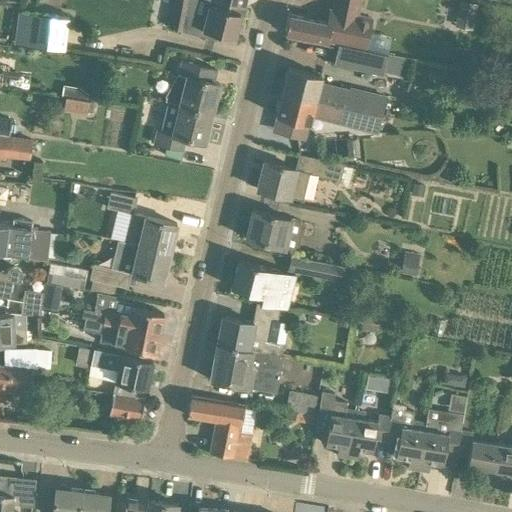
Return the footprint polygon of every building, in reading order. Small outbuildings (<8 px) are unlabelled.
[(215,39),(216,35),(235,39),(243,6),(213,0),(175,0),(173,14),(169,29),(182,32),(182,30),(201,35),(201,36),(215,39)] [(357,17),(359,8),(360,0),(335,0),(333,12),(329,11),(328,13),(333,14),(330,25),(288,16),(285,33),(337,44),(337,43),(367,49),(373,20),(357,17)] [(473,28),(478,3),(464,0),(459,0),(455,24),(473,28)] [(68,19),(21,12),(16,44),(63,50),(68,19)] [(412,59),(367,49),(337,43),(337,44),(333,64),(382,76),(382,74),(408,80),(412,59)] [(167,103),(168,103),(212,114),(219,85),(208,82),(211,70),(216,71),(216,70),(182,61),(178,75),(180,76),(168,99),(167,103)] [(320,76),(307,73),(288,68),(281,92),(345,108),(369,115),(381,117),(386,96),(350,87),(349,92),(319,84),(320,76)] [(64,85),(63,95),(88,97),(89,87),(64,85)] [(292,120),(288,136),(304,140),(310,117),(341,125),(376,135),(381,117),(369,115),(345,108),(281,92),(279,103),(276,105),(275,109),(277,111),(275,116),(292,120)] [(86,114),(88,101),(65,98),(63,111),(86,114)] [(153,144),(166,147),(182,152),(186,139),(204,143),(212,114),(168,103),(161,131),(157,130),(153,144)] [(0,136),(5,137),(8,138),(10,120),(0,118),(0,136)] [(29,158),(32,141),(8,138),(5,137),(3,154),(29,158)] [(295,169),(283,166),(264,162),(257,190),(303,201),(309,174),(328,179),(332,162),(298,155),(295,169)] [(119,241),(169,253),(176,225),(132,214),(136,199),(109,193),(106,207),(126,212),(119,241)] [(291,220),(271,215),(252,210),(245,239),(284,249),(291,220)] [(0,252),(46,259),(50,232),(31,229),(32,222),(12,219),(11,226),(0,224),(0,252)] [(119,271),(143,277),(163,282),(169,253),(119,241),(113,269),(93,264),(90,279),(116,285),(119,271)] [(290,255),(287,270),(339,281),(342,266),(290,255)] [(258,304),(279,308),(285,309),(293,275),(270,269),(238,261),(231,288),(260,295),(258,304)] [(6,274),(0,272),(0,297),(9,299),(11,283),(16,283),(19,281),(21,278),(21,273),(19,269),(15,268),(11,268),(7,271),(6,274)] [(48,273),(46,282),(83,289),(85,281),(48,273)] [(24,290),(20,315),(25,316),(40,316),(43,293),(24,290)] [(81,319),(84,320),(103,323),(159,334),(163,315),(131,308),(132,303),(115,300),(114,305),(95,301),(93,310),(83,308),(81,319)] [(216,343),(248,349),(280,355),(283,343),(267,340),(271,319),(277,320),(279,308),(258,304),(256,303),(252,323),(222,317),(216,343)] [(355,321),(362,323),(379,326),(381,312),(357,307),(355,321)] [(0,344),(26,343),(25,329),(25,316),(20,315),(12,315),(0,315),(0,344)] [(100,343),(136,350),(155,354),(159,334),(103,323),(84,320),(82,330),(101,333),(101,334),(101,335),(100,343)] [(209,380),(241,386),(276,393),(283,356),(280,355),(248,349),(216,343),(209,380)] [(3,349),(3,366),(33,369),(36,370),(36,367),(49,368),(51,351),(36,350),(36,349),(3,349)] [(152,362),(121,355),(93,349),(90,365),(117,371),(115,382),(112,393),(134,397),(136,386),(146,388),(152,362)] [(0,388),(8,389),(7,393),(31,395),(31,390),(46,391),(47,385),(31,384),(33,369),(3,366),(0,366),(0,388)] [(285,410),(297,412),(313,415),(317,397),(289,391),(285,410)] [(336,456),(347,458),(354,411),(345,410),(347,403),(333,401),(334,394),(321,391),(315,429),(327,431),(324,445),(337,447),(336,456)] [(144,399),(134,397),(112,393),(108,416),(140,422),(144,399)] [(216,422),(211,454),(243,459),(247,435),(238,434),(238,432),(239,432),(244,405),(190,396),(187,417),(216,422)] [(392,405),(390,417),(386,441),(397,443),(395,457),(408,459),(407,468),(417,470),(425,424),(413,422),(414,413),(404,412),(405,407),(392,405)] [(365,413),(354,411),(347,458),(357,459),(359,450),(372,452),(374,440),(386,441),(390,417),(378,415),(376,422),(364,420),(365,413)] [(426,417),(425,424),(417,470),(428,472),(430,463),(443,465),(445,453),(456,455),(460,430),(463,413),(449,411),(447,420),(426,417)] [(316,416),(313,415),(297,412),(295,421),(315,425),(316,416)] [(460,430),(456,455),(468,457),(466,470),(479,472),(477,482),(488,483),(495,444),(471,439),(472,432),(460,430)] [(511,446),(495,444),(488,483),(499,485),(500,476),(511,478),(511,446)] [(0,511),(10,511),(12,505),(32,507),(34,480),(0,477),(0,511)] [(79,511),(82,492),(55,489),(52,511),(79,511)] [(79,511),(106,511),(108,495),(82,492),(79,511)] [(118,496),(115,511),(146,511),(148,501),(118,496)] [(175,511),(177,505),(148,501),(146,511),(175,511)]
